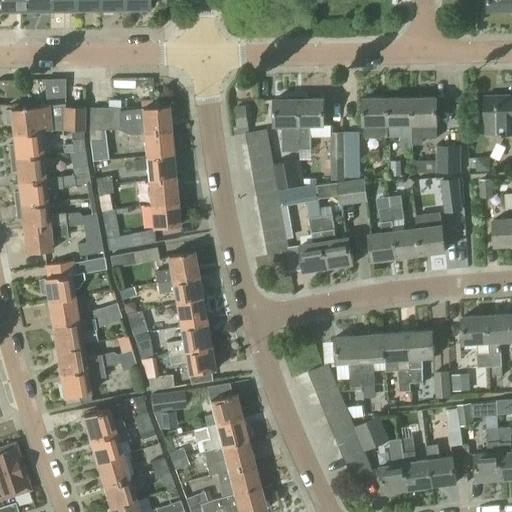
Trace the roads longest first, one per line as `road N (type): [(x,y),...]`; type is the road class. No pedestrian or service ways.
road 1 (residential): [(258,318),(237,263),(201,58)]
road 2 (residential): [(258,318),(417,286),(511,278)]
road 3 (residential): [(201,58),(420,52)]
road 4 (residential): [(330,511),(258,318)]
road 5 (residential): [(0,59),(201,58)]
road 6 (residential): [(61,511),(0,325)]
